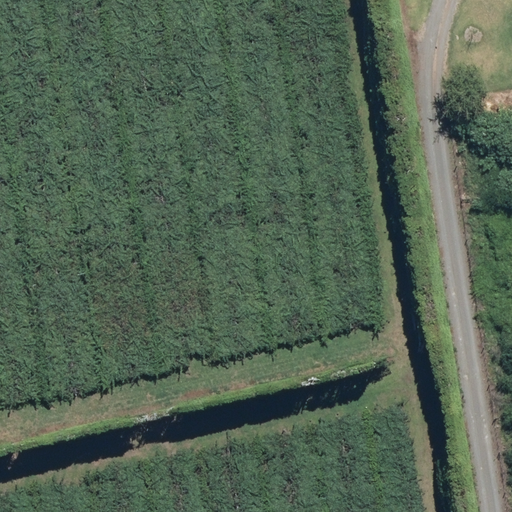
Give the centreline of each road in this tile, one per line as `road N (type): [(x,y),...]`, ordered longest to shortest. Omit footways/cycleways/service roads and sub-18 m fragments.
road 1 (track): [(0,492),(413,399)]
road 2 (track): [(0,427),(405,340)]
road 3 (track): [(352,0),(405,340)]
